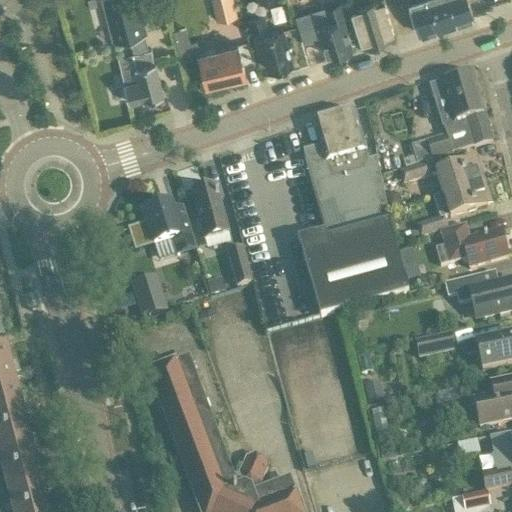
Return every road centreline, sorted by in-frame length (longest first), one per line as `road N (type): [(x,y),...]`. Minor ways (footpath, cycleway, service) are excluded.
road 1 (tertiary): [(94,173),(494,38)]
road 2 (tertiary): [(113,511),(49,230)]
